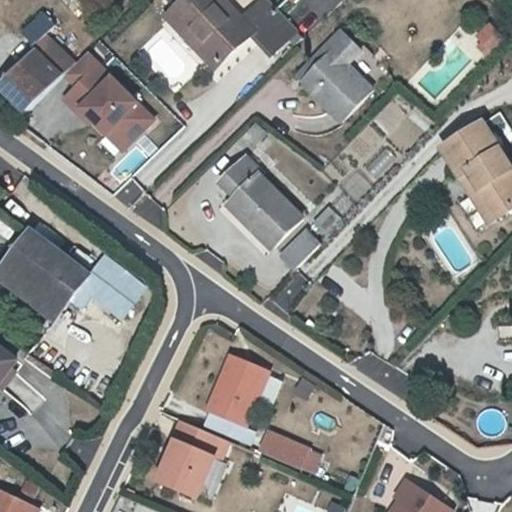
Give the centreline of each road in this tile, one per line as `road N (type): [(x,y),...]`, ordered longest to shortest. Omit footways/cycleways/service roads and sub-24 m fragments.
road 1 (residential): [(185,281),(263,323),(470,468),(495,476),(511,469)]
road 2 (residential): [(90,511),(185,311),(185,281)]
road 3 (residential): [(185,281),(167,257),(0,136)]
